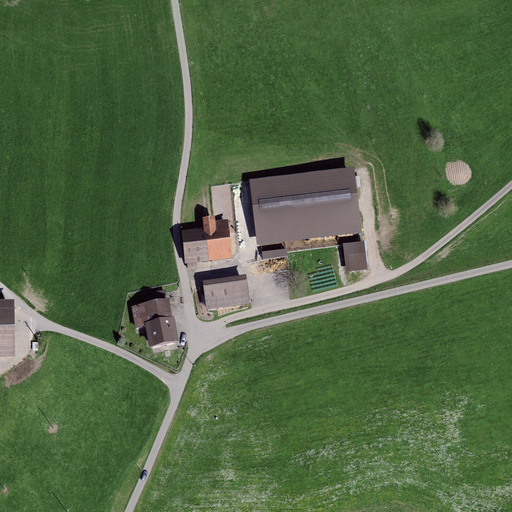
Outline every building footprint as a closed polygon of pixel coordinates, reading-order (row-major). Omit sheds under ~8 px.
[(354,176),(250,187),(257,250),(361,238),(354,176)] [(247,224),(184,234),(190,272),(253,262),(247,224)] [(344,241),(345,269),(368,267),(366,239),(344,241)] [(243,281),(200,288),(204,314),(248,307),(243,281)] [(166,306),(134,311),(136,330),(144,329),(148,352),(173,348),(166,306)]
